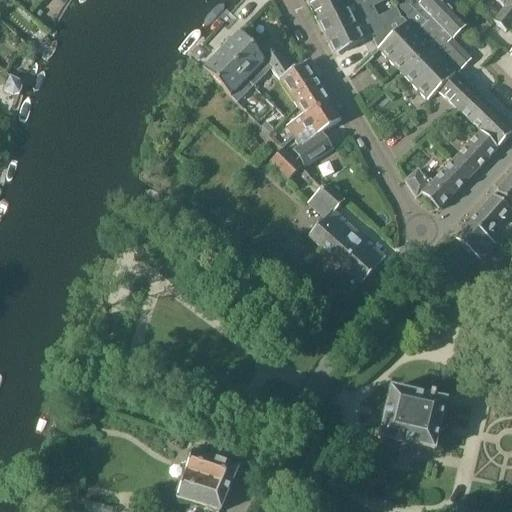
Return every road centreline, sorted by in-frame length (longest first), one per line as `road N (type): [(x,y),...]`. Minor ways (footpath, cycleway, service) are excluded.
road 1 (unclassified): [(239,511),(318,377),(425,237)]
road 2 (residential): [(425,237),(289,0)]
road 3 (unclassified): [(425,237),(511,150)]
